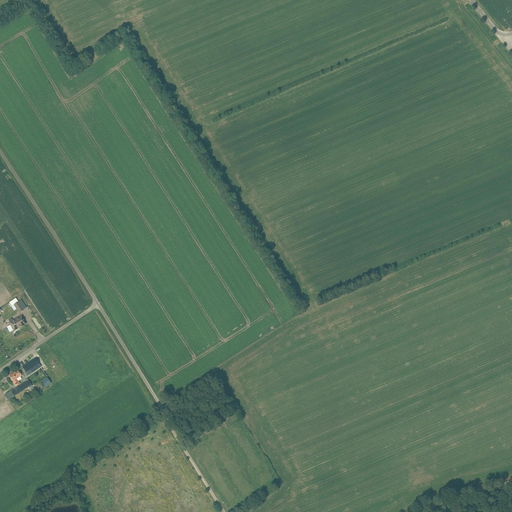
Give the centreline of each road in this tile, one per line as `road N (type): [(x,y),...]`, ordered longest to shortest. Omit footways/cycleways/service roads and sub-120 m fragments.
road 1 (unclassified): [(98,304),(0,151)]
road 2 (unclassified): [(161,408),(98,304)]
road 3 (track): [(222,511),(161,408)]
